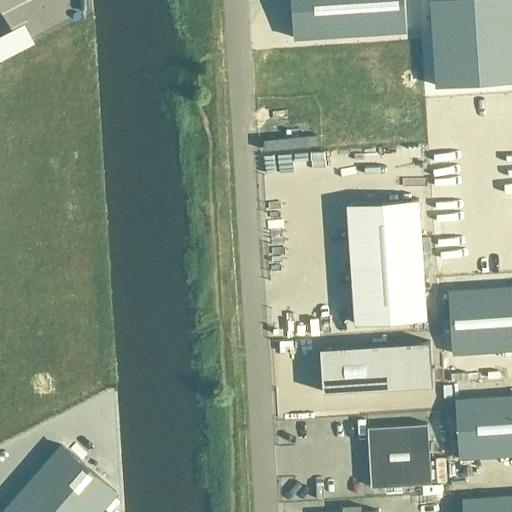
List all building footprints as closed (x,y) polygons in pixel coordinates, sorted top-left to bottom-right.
[(403,0),(291,0),(294,39),(406,32),(403,0)] [(511,0),(429,0),(436,86),(511,81),(511,0)] [(380,221),(348,223),(355,324),(427,319),(419,200),(379,202),(380,221)] [(511,285),(448,290),(453,354),(511,350),(511,285)] [(431,342),(321,349),(324,393),(433,386),(431,342)] [(511,395),(456,399),(460,459),(511,455),(511,395)] [(427,424),(368,427),(371,487),(431,484),(427,424)] [(62,445),(3,511),(99,511),(116,493),(62,445)] [(511,511),(511,495),(462,499),(463,511),(511,511)]
